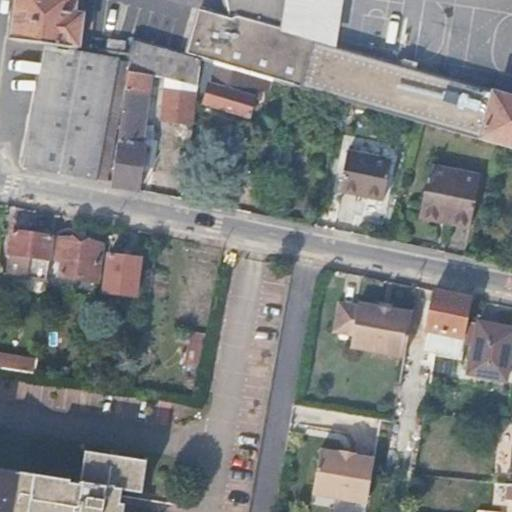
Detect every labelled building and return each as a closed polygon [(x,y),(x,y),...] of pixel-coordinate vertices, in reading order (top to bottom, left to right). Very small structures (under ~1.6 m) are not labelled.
[(48,45),(78,49),(82,16),(74,14),(76,1),(75,0),(19,0),(14,41),(48,45)] [(233,0),(232,16),(232,18),(315,42),(312,35),(286,28),(290,0),(233,0)] [(328,45),(334,0),(290,0),(286,28),(312,35),(315,42),(328,45)] [(511,98),(328,45),(315,42),(232,18),(201,10),(187,56),(203,60),(217,65),(270,79),(326,95),(332,97),(340,99),(419,122),(503,146),(511,148),(511,98)] [(203,60),(187,56),(132,40),(130,55),(129,69),(152,75),(199,88),(203,60)] [(108,52),(124,54),(125,43),(110,41),(108,52)] [(28,166),(96,179),(97,177),(116,60),(48,47),(28,166)] [(270,79),(217,65),(205,104),(250,118),(256,96),(247,93),(250,83),(253,83),(252,85),(267,89),(270,79)] [(113,187),(140,192),(147,147),(143,146),(152,75),(129,69),(113,184),(113,187)] [(163,121),(194,126),(196,108),(198,95),(167,91),(163,121)] [(391,159),(348,151),(341,190),(384,198),(391,159)] [(453,215),(451,223),(471,227),(482,176),(433,165),(424,209),(453,215)] [(422,216),(451,223),(453,215),(424,209),(422,216)] [(49,278),(56,235),(13,229),(8,272),(49,278)] [(102,243),(62,236),(58,257),(62,258),(61,273),(97,279),(102,243)] [(142,257),(110,253),(105,288),(137,294),(142,257)] [(472,296),(436,289),(428,329),(434,331),(431,351),(436,353),(461,357),(472,296)] [(353,346),(407,355),(414,311),(394,308),(380,305),(359,302),(359,305),(340,301),(334,341),(353,344),(353,346)] [(211,322),(197,320),(193,340),(207,342),(211,322)] [(511,360),(511,326),(482,321),(472,371),(508,380),(511,360)] [(0,366),(34,373),(37,358),(0,351),(0,366)] [(314,490),(367,501),(377,458),(357,453),(357,450),(343,447),(343,450),(323,446),(314,490)] [(0,511),(124,511),(128,489),(143,491),(148,458),(86,450),(81,484),(70,483),(70,480),(0,470),(0,511)] [(511,483),(495,482),(494,496),(511,497),(511,483)]
